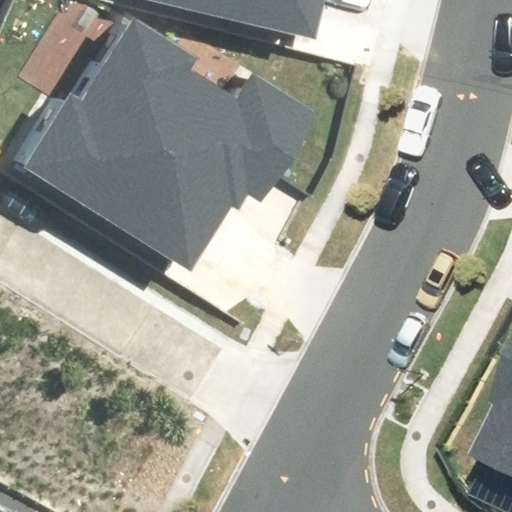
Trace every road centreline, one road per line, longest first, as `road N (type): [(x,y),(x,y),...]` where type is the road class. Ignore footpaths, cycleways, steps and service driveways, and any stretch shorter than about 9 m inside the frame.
road 1 (residential): [(320,424),(447,181),(491,0)]
road 2 (residential): [(0,227),(320,424)]
